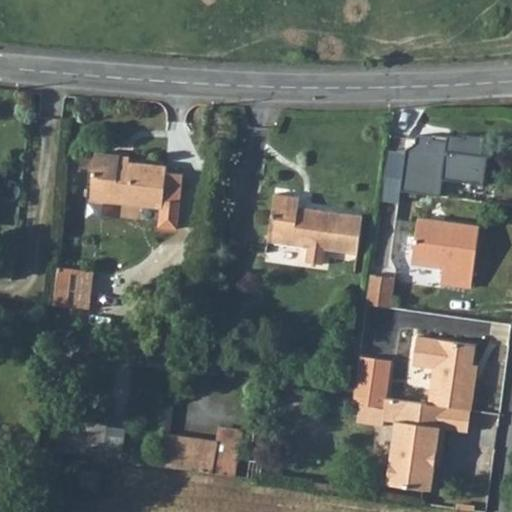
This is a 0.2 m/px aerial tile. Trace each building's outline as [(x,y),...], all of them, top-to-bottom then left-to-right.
[(419,144),(410,149),(404,189),(485,198),(490,156),(485,155),(486,137),(452,132),(449,140),(420,136),(419,144)] [(120,156),(96,154),(92,200),(163,207),(161,227),(179,228),(184,173),(167,172),(167,166),(120,161),(120,156)] [(279,194),(272,244),(312,250),(310,265),(326,267),(329,252),(361,257),(367,217),(302,209),(303,198),(279,194)] [(422,220),(415,264),(446,270),(443,286),(473,291),(483,230),(422,220)] [(397,280),(373,276),(368,306),(393,310),(397,280)] [(56,282),(54,305),(89,309),(91,286),(56,282)] [(432,407),(450,410),(475,413),(480,379),(475,378),(480,348),(421,339),(417,368),(437,371),(432,407)] [(361,358),(354,406),(360,407),(386,411),(387,400),(393,363),(361,358)] [(386,411),(360,407),(358,424),(384,428),(385,422),(397,423),(400,402),(387,400),(386,411)] [(400,402),(397,423),(387,485),(432,493),(436,468),(439,455),(443,455),(447,432),(450,410),(432,407),(400,402)] [(450,410),(447,432),(471,436),(475,413),(450,410)] [(165,433),(160,467),(190,471),(195,438),(165,433)] [(64,436),(62,452),(106,459),(108,443),(64,436)] [(195,438),(190,471),(237,479),(240,455),(219,452),(221,441),(195,438)]
